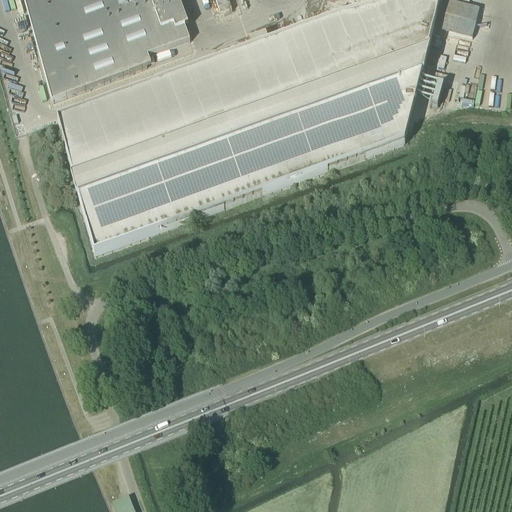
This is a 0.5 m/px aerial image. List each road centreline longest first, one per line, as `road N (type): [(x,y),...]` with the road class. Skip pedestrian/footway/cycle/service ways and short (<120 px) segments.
road 1 (unclassified): [(141,511),(90,332),(93,314),(109,298),(464,210),(487,214),(511,261)]
road 2 (unclassified): [(0,480),(511,265)]
road 3 (secondary): [(0,498),(511,289)]
